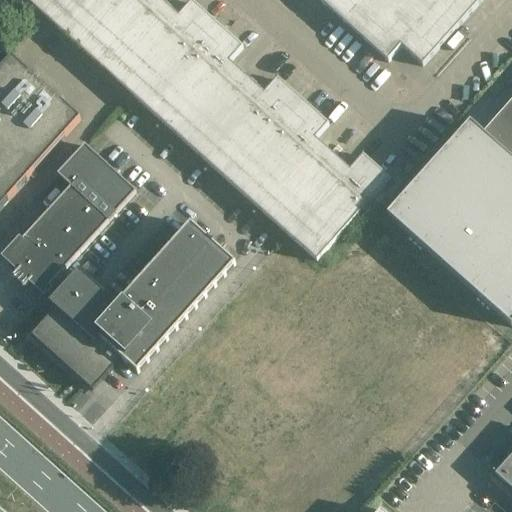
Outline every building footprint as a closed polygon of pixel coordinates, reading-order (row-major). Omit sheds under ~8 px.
[(22,0),(31,7),(317,264),(391,183),(363,158),(350,173),(316,142),(329,128),(277,81),(264,96),(230,65),(243,50),(191,4),(178,19),(156,0),(22,0)] [(315,0),(388,65),(401,50),(423,69),(463,24),(484,0),(315,0)] [(479,7),(463,24),(474,35),(490,17),(479,7)] [(0,211),(81,122),(13,60),(0,73),(0,211)] [(511,100),(481,135),(471,126),(388,218),(511,329),(511,328),(511,100)] [(58,177),(71,189),(7,259),(21,271),(12,280),(24,291),(32,282),(45,294),(109,224),(137,194),(85,147),(58,177)] [(191,226),(177,241),(118,308),(79,273),(50,306),(56,312),(32,339),(93,394),(122,362),(137,376),(236,266),(191,226)] [(331,482),(341,471),(292,426),(296,421),(287,412),(282,418),(245,385),(262,366),(284,385),(299,368),(305,373),(314,363),(309,358),(325,340),(263,284),(135,426),(176,462),(204,430),(288,505),(281,511),(321,511),(341,491),(331,482)] [(511,458),(495,477),(511,492),(511,458)]
